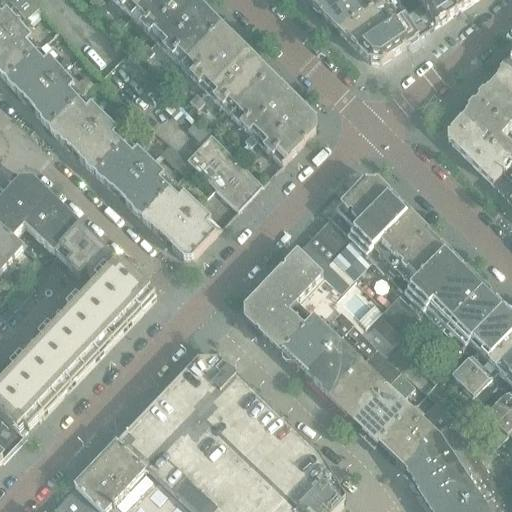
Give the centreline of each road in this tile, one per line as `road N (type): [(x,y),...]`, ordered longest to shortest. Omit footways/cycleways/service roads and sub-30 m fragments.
road 1 (residential): [(5,511),(374,131)]
road 2 (residential): [(172,287),(28,152)]
road 3 (residential): [(511,268),(374,131)]
road 4 (residential): [(374,131),(243,0)]
road 5 (residential): [(374,131),(511,18)]
